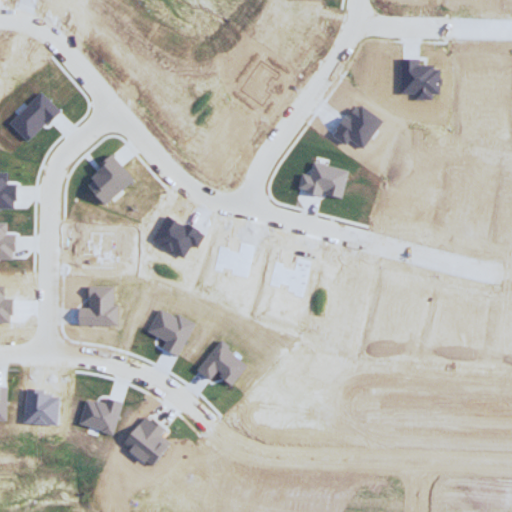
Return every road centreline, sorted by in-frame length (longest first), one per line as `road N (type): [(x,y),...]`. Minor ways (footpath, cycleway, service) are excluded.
road 1 (residential): [(0,27),(45,43),(176,195),(209,212),(511,284)]
road 2 (residential): [(511,473),(255,463),(124,373),(0,359)]
road 3 (residential): [(106,115),(51,178),(42,359)]
road 4 (residential): [(354,0),(354,30),(259,172),(243,218)]
road 5 (residential): [(354,30),(511,38)]
